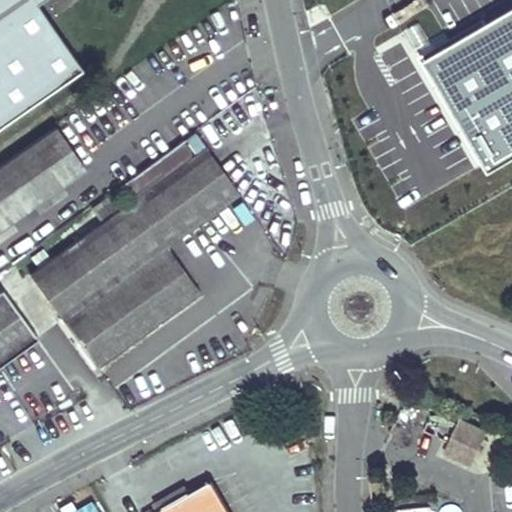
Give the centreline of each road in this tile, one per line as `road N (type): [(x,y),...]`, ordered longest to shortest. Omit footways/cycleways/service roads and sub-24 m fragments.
road 1 (tertiary): [(0,501),(318,330)]
road 2 (unclassified): [(279,0),(343,264)]
road 3 (unknown): [(321,279),(280,256),(246,258),(114,367)]
road 4 (unknown): [(281,10),(86,144)]
road 5 (unclassified): [(357,352),(349,511)]
road 6 (unknown): [(104,446),(44,325)]
